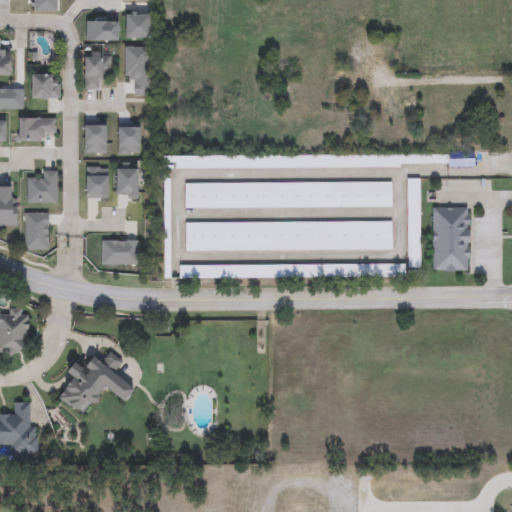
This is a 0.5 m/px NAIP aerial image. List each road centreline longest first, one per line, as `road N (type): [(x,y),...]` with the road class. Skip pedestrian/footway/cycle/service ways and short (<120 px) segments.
road 1 (residential): [(511,299),(148,306),(0,266)]
road 2 (residential): [(68,289),(76,225),(73,36),(51,20),(0,17)]
road 3 (residential): [(0,375),(43,363),(68,289)]
